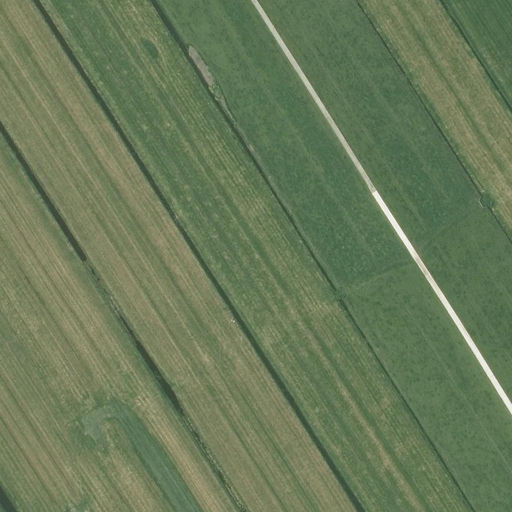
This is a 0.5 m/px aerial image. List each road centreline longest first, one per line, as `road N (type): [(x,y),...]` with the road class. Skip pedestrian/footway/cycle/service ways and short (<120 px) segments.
road 1 (track): [(511,412),(252,0)]
road 2 (track): [(0,233),(184,511)]
